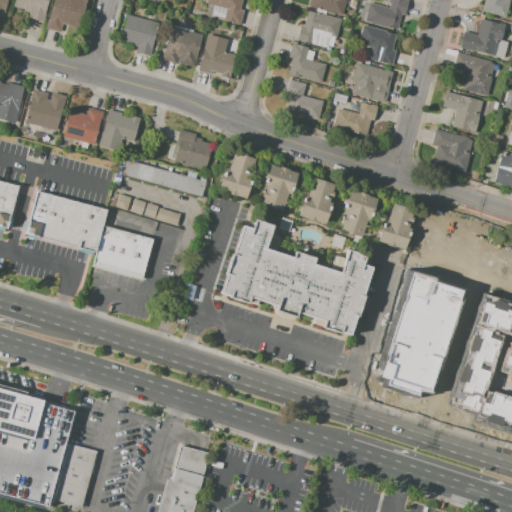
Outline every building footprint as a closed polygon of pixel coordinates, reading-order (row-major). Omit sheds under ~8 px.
[(13,0),(47,0),(40,26),(25,22),(25,20),(8,16),(12,3),(13,3),(13,0)] [(52,0),(87,0),(79,28),(61,24),(59,32),(45,28),(52,0)] [(206,0),(242,0),(239,9),(243,10),(239,24),(223,20),(223,18),(210,14),(213,5),(206,3),(206,0)] [(345,0),(341,15),(308,7),(309,0),(345,0)] [(391,0),(404,0),(408,1),(405,15),(401,14),(397,29),(364,21),(369,2),(389,7),(391,0)] [(508,0),(504,17),(480,11),(483,0),(508,0)] [(300,25),(303,26),(307,11),(340,19),(336,37),(330,35),(326,48),(296,40),(300,25)] [(157,22),(149,56),(135,53),(136,46),(120,42),(126,15),(157,22)] [(463,31),(476,35),(480,19),(504,25),(501,41),(498,40),(494,56),(459,47),(463,31)] [(169,26),(171,27),(172,25),(192,30),(192,32),(202,34),(194,66),(175,62),(175,63),(161,60),(169,26)] [(363,25),(396,34),(392,50),(395,50),(391,65),(368,59),(371,48),(358,44),(363,25)] [(207,34),(227,39),(225,46),(232,48),(230,53),(235,55),(229,79),(220,76),(221,74),(210,71),(209,73),(197,70),(207,34)] [(291,43),(308,47),(305,58),(325,63),(320,82),(288,74),(292,58),(287,57),(291,43)] [(457,52),(494,62),(490,77),(491,78),(486,96),(462,89),(466,73),(452,69),(457,52)] [(356,62),(393,72),(384,103),(351,94),(354,82),(350,81),(356,62)] [(288,79),(304,83),(302,95),(322,100),(318,120),(285,112),(290,95),(284,93),(288,79)] [(0,83),(7,84),(7,83),(24,87),(14,124),(0,120),(0,83)] [(33,89),(47,93),(46,99),(49,100),(51,92),(56,94),(56,93),(61,94),(61,95),(65,96),(55,131),(24,123),(33,89)] [(511,90),(506,89),(502,107),(511,109),(511,90)] [(445,92),(481,101),(477,116),(478,116),(474,133),(450,126),(454,110),(441,106),(445,92)] [(332,100),(333,93),(347,96),(345,103),(332,100)] [(360,103),(377,107),(373,121),(368,120),(364,135),(332,127),(337,108),(350,112),(353,101),(359,103),(359,105),(360,105),(360,103)] [(87,109),(101,112),(93,145),(62,137),(68,112),(78,114),(79,113),(86,115),(87,109)] [(107,109),(121,113),(120,116),(128,118),(129,115),(138,118),(133,140),(119,136),(115,151),(98,147),(107,109)] [(177,129),(195,134),(194,137),(201,139),(200,141),(210,144),(204,169),(166,160),(167,156),(153,153),(156,140),(173,143),(177,129)] [(435,129),(473,139),(464,172),(431,163),(436,146),(431,144),(435,129)] [(493,144),(494,138),(492,138),(493,133),(502,135),(501,140),(503,140),(501,146),(493,144)] [(27,161),(46,167),(50,155),(31,150),(27,161)] [(254,159),(247,180),(251,181),(249,185),(251,186),(249,191),(247,190),(245,198),(218,190),(220,182),(219,181),(220,175),(222,176),(225,169),(228,170),(233,152),(254,159)] [(506,153),(511,154),(511,187),(493,182),(493,181),(500,157),(504,158),(506,153)] [(124,160),(119,175),(201,197),(205,181),(124,160)] [(282,211),(287,194),(290,195),(297,173),(288,170),(288,169),(279,166),(279,167),(270,164),(263,186),(266,187),(264,192),(262,191),(261,196),(262,197),(260,203),(282,211)] [(476,180),(470,179),(472,171),(478,172),(476,180)] [(333,185),(331,191),(333,191),(331,197),(329,196),(326,205),(329,206),(323,224),(297,215),(304,194),(306,195),(312,178),(333,185)] [(0,180),(18,185),(7,229),(0,227),(0,180)] [(360,236),(366,219),(369,220),(376,199),(367,196),(367,195),(358,192),(358,193),(349,190),(342,211),(345,212),(343,217),(341,217),(340,221),(342,222),(339,229),(360,236)] [(152,239),(141,280),(91,266),(94,253),(25,234),(37,191),(106,210),(101,225),(152,239)] [(119,194),(144,202),(141,214),(115,206),(119,194)] [(147,202),(157,206),(153,218),(143,214),(147,202)] [(412,209),(410,217),(412,218),(410,224),(408,223),(405,231),(408,232),(403,250),(376,241),(383,220),(386,221),(391,203),(412,209)] [(158,208),(179,214),(176,225),(155,219),(158,208)] [(277,229),(280,218),(292,221),(289,232),(277,229)] [(241,226),(233,254),(231,253),(224,274),(226,275),(220,293),(229,296),(228,297),(246,303),(247,302),(256,305),(257,299),(276,305),(275,310),(294,317),(296,312),(324,321),(322,327),(339,333),(340,332),(349,335),(355,315),(357,316),(363,297),(361,296),(370,268),(361,265),(364,256),(346,250),(339,273),(311,264),(313,258),(293,252),(291,258),(264,249),(271,225),(254,220),(251,229),(241,226)] [(330,246),(333,235),(345,238),(342,249),(330,246)] [(379,376),(386,378),(384,386),(427,397),(456,287),(406,274),(379,376)] [(0,387),(73,410),(64,442),(97,452),(80,510),(51,501),(49,509),(0,495),(0,387)] [(179,446),(208,453),(191,511),(156,511),(166,479),(170,480),(179,446)]
